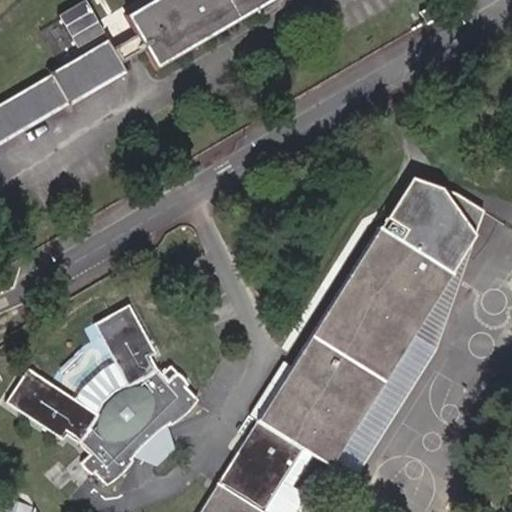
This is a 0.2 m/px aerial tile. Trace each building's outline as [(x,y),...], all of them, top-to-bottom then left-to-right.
[(75,0),(47,16),(65,47),(96,29),(78,0),(75,0)] [(142,0),(124,11),(135,29),(141,42),(152,61),(257,0),(142,0)] [(431,27),(447,18),(439,3),(424,13),(431,27)] [(113,57),(141,42),(135,29),(106,46),(113,57)] [(113,57),(106,46),(100,38),(42,72),(43,77),(0,102),(0,136),(60,101),(61,104),(121,68),(113,57)] [(346,465),(484,244),(494,218),(448,189),(416,180),(407,195),(393,237),(385,232),(299,371),(265,426),(212,511),(310,511),(317,502),(302,492),(321,461),(341,473),(346,465)] [(363,476),(446,343),(484,244),(346,465),(363,476)] [(176,430),(188,422),(198,413),(203,405),(192,391),(194,389),(192,385),(176,370),(167,377),(158,362),(164,359),(138,310),(121,319),(128,333),(110,342),(136,391),(122,397),(116,401),(110,408),(104,420),(36,373),(13,406),(69,445),(73,439),(85,448),(95,459),(87,467),(90,473),(98,479),(100,477),(112,490),(123,483),(134,473),(139,461),(173,431),(174,429),(176,430)] [(128,333),(121,319),(103,329),(110,342),(128,333)] [(0,387),(10,384),(0,358),(0,387)] [(265,426),(299,371),(286,363),(252,418),(265,426)] [(139,461),(163,471),(181,455),(173,431),(139,461)]
